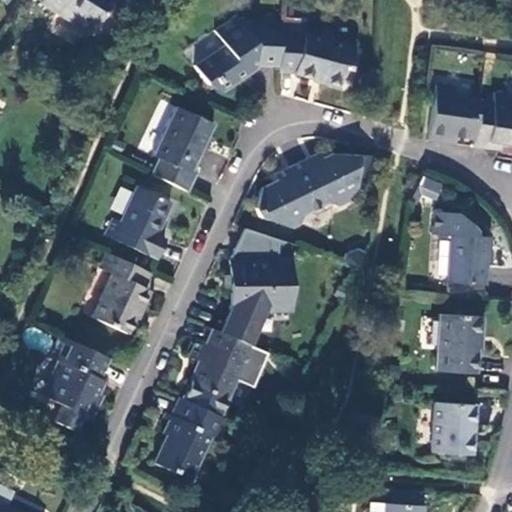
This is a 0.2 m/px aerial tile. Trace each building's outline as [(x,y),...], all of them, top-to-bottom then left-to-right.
[(41,0),(40,3),(90,35),(112,0),(41,0)] [(253,67),(279,68),(281,33),(281,21),(252,21),(246,26),(239,16),(216,30),(225,45),(195,66),(206,83),(213,79),(222,92),(254,70),(253,67)] [(307,35),(281,33),(279,68),(279,73),(295,73),(338,84),(342,68),(347,69),(351,46),(307,35)] [(441,95),(434,94),(428,141),(442,143),(443,136),(456,137),(473,140),(479,101),(457,97),(453,95),(454,90),(442,88),(441,95)] [(493,104),(479,101),(473,140),(472,148),(486,150),(487,142),(499,144),(511,145),(511,105),(506,101),(507,97),(494,96),(493,104)] [(157,159),(150,175),(187,192),(196,172),(192,170),(213,126),(174,108),(152,155),(157,159)] [(455,145),(456,137),(443,136),(442,143),(455,145)] [(498,151),(499,144),(487,142),(486,150),(498,151)] [(370,179),(370,158),(357,158),(356,156),(330,154),(322,157),(318,152),(274,172),(276,179),(262,186),(254,208),(258,219),(290,229),(300,225),(303,215),(329,203),(339,206),(356,198),(357,178),(370,179)] [(423,176),(417,193),(437,199),(443,183),(423,176)] [(170,204),(136,188),(119,224),(111,221),(104,237),(146,256),(147,254),(156,259),(164,241),(155,236),(170,204)] [(483,285),(487,237),(474,236),(474,231),(457,214),(434,212),(431,235),(449,237),(445,283),(483,285)] [(344,254),(342,262),(356,266),(363,251),(356,249),(344,254)] [(141,288),(148,273),(107,253),(100,269),(111,275),(92,319),(125,334),(137,308),(140,308),(147,291),(141,288)] [(227,313),(218,333),(248,345),(253,332),(253,312),(288,310),(287,261),(227,262),(227,313)] [(481,317),(438,315),(434,372),(475,373),(477,337),(480,338),(481,317)] [(198,363),(182,400),(218,417),(234,380),(252,388),(267,354),(248,345),(218,333),(211,330),(206,344),(197,341),(190,358),(198,363)] [(100,380),(108,359),(60,337),(50,359),(62,364),(48,398),(63,405),(55,421),(76,431),(82,417),(86,419),(96,402),(93,400),(102,381),(100,380)] [(217,440),(226,421),(218,417),(182,400),(177,397),(169,416),(164,413),(162,419),(167,421),(161,434),(164,435),(153,463),(187,480),(211,436),(217,440)] [(473,404),(433,403),(430,453),(470,455),(473,404)] [(18,511),(0,503),(0,511),(18,511)]
